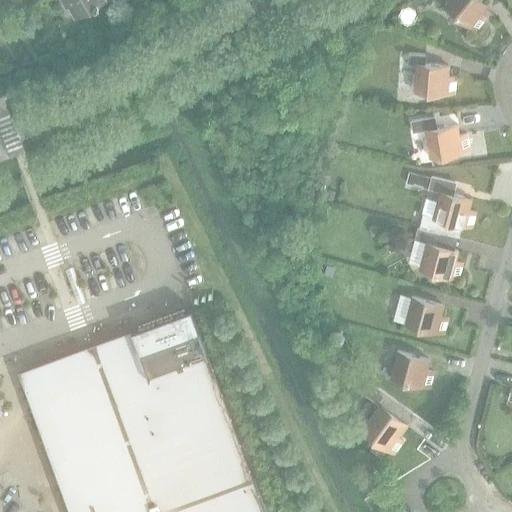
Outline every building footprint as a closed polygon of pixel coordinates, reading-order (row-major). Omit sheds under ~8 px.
[(66,0),(75,15),(100,0),(66,0)] [(447,0),(444,4),(476,30),(486,18),(480,13),(487,4),(481,0),(447,0)] [(413,89),(454,93),(455,77),(447,76),(448,65),(424,63),(425,54),(408,53),(407,62),(415,63),(413,89)] [(434,116),(411,120),(412,131),(424,129),(429,156),(469,149),(466,133),(458,134),(456,123),(435,127),(434,116)] [(432,176),(429,188),(439,190),(432,216),(472,227),(476,211),(468,209),(471,199),(451,193),(454,182),(432,176)] [(417,227),(414,238),(426,241),(419,267),(458,278),(462,262),(455,260),(457,250),(437,244),(440,233),(417,227)] [(404,322),(444,332),(448,317),(440,315),(443,304),(411,296),(404,322)] [(84,368),(46,381),(93,511),(265,511),(190,305),(130,326),(138,348),(100,361),(94,347),(79,353),(84,368)] [(130,326),(16,367),(69,511),(93,511),(46,381),(84,368),(79,353),(94,347),(100,361),(138,348),(130,326)] [(390,376),(429,387),(434,371),(426,369),(429,358),(397,350),(390,376)] [(361,429),(394,453),(403,440),(397,436),(413,413),(371,381),(362,391),(379,404),(361,429)]
